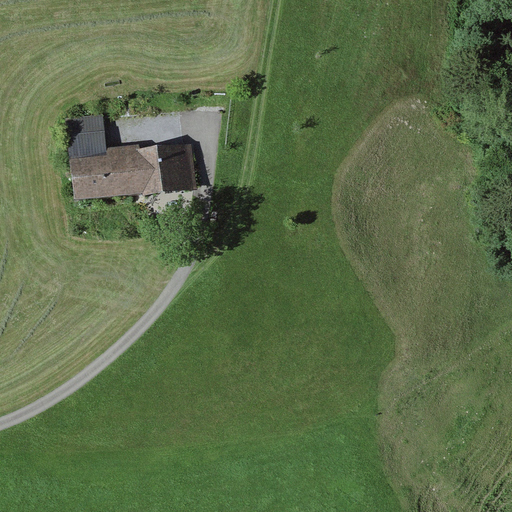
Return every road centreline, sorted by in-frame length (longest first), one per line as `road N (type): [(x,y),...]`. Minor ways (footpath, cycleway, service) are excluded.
road 1 (track): [(0,426),(84,381),(170,302),(201,254),(206,217),(197,124),(122,131)]
road 2 (track): [(201,254),(219,248),(231,225),(279,0)]
